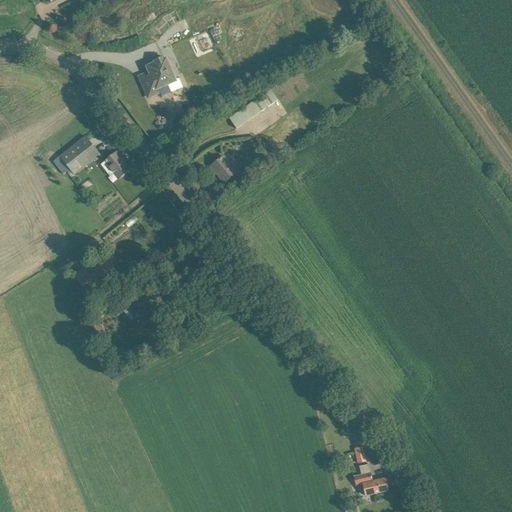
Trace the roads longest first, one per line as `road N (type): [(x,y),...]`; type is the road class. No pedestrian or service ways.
road 1 (unclassified): [(422,511),(393,462),(167,177)]
road 2 (unclassified): [(167,177),(86,78),(46,50),(0,46)]
